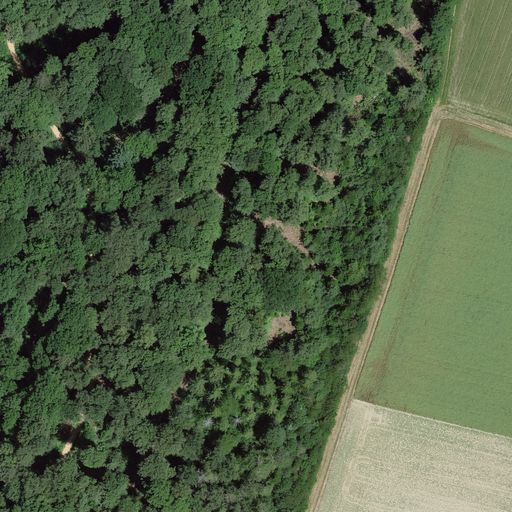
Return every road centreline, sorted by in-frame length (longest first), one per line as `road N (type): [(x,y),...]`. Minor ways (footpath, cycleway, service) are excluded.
road 1 (track): [(278,0),(224,192),(216,306),(204,354),(120,511)]
road 2 (track): [(443,96),(391,283),(306,511)]
